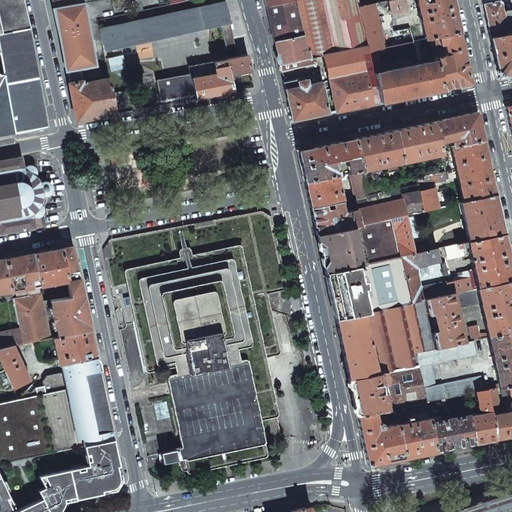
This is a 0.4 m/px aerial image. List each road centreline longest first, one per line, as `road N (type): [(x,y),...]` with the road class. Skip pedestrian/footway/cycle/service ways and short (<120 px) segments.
road 1 (residential): [(143,511),(83,229)]
road 2 (secondary): [(293,192),(342,421)]
road 3 (residential): [(83,229),(293,192)]
road 4 (residential): [(272,97),(64,136)]
road 5 (residential): [(485,94),(281,138)]
road 6 (secondary): [(356,483),(511,461)]
road 7 (secondary): [(160,511),(311,482)]
road 8 (residential): [(64,136),(34,0)]
road 9 (residential): [(511,213),(485,94)]
